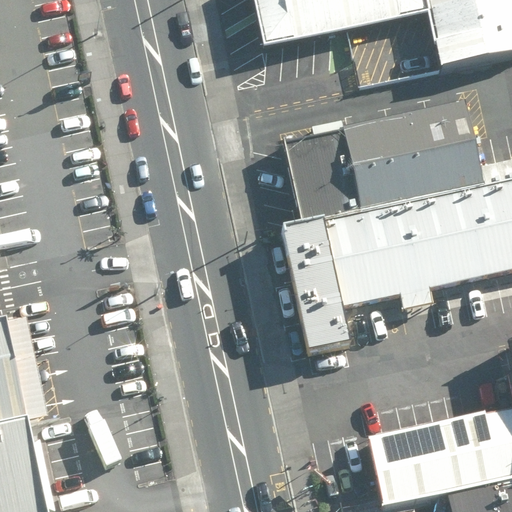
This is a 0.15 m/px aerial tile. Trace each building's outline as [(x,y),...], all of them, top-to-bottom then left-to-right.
[(436,11),(433,0),(264,0),(273,47),(436,11)] [(511,56),(511,0),(433,0),(436,11),(449,71),(511,56)] [(466,110),(345,135),(363,220),(484,194),(466,110)] [(363,220),(283,237),(309,359),(347,351),(340,316),(457,291),(460,308),(511,296),(511,188),(484,194),(363,220)] [(0,434),(28,429),(20,395),(6,328),(0,329),(0,434)] [(383,506),(449,493),(511,480),(511,334),(511,337),(511,409),(369,438),(383,506)] [(0,434),(0,511),(45,511),(28,429),(0,434)] [(511,511),(511,480),(449,493),(452,511),(511,511)]
